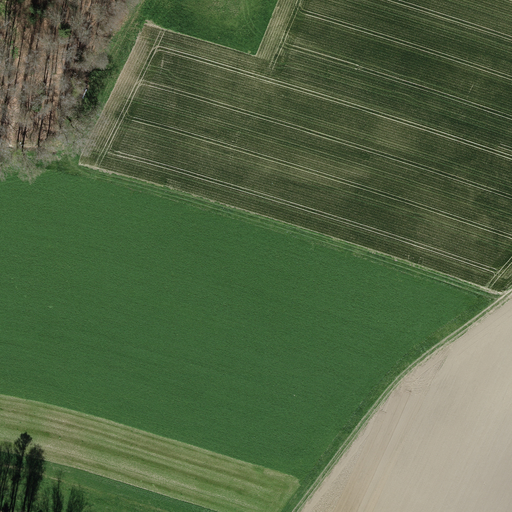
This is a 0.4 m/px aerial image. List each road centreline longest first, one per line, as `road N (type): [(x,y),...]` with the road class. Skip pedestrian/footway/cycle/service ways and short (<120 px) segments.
road 1 (track): [(511,291),(494,302),(86,170)]
road 2 (track): [(494,302),(362,435),(303,511)]
